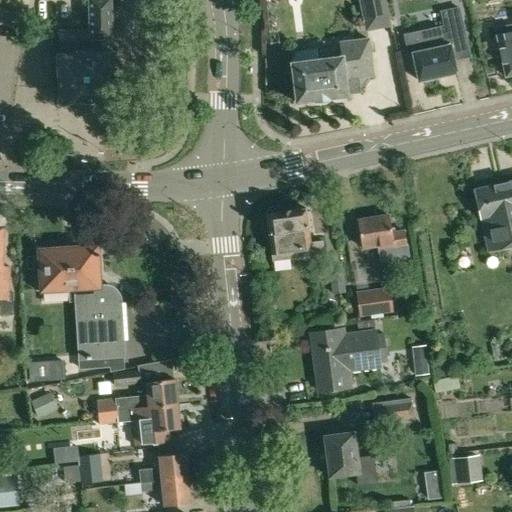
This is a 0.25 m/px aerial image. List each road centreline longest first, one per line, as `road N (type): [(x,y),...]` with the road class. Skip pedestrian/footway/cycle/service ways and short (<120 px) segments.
road 1 (secondary): [(254,511),(220,179)]
road 2 (secondary): [(220,179),(511,119)]
road 3 (secondary): [(220,179),(0,182)]
road 4 (secondary): [(220,179),(220,0)]
